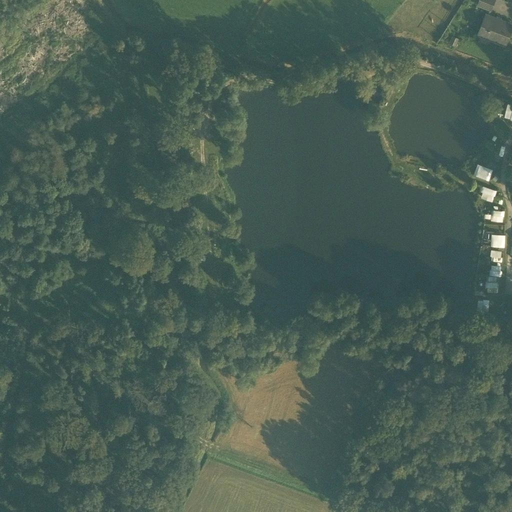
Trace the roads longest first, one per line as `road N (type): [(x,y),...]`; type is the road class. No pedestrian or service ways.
road 1 (track): [(33,314),(205,446),(378,511)]
road 2 (track): [(0,465),(33,314)]
